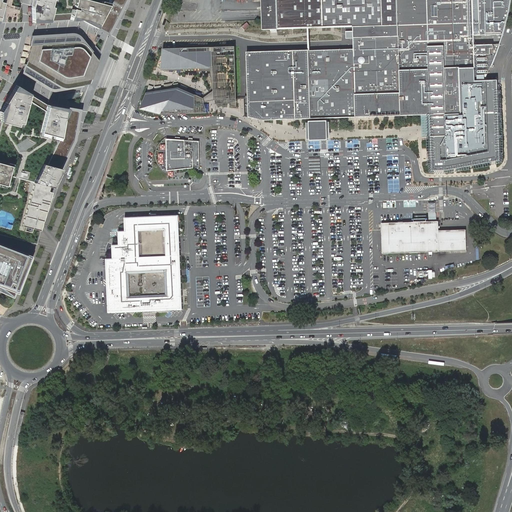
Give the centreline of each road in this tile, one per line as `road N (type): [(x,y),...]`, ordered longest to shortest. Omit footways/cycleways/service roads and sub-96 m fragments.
road 1 (unclassified): [(511,263),(365,301),(280,306),(255,281),(251,228),(261,210),(285,200)]
road 2 (tertiary): [(156,0),(29,316)]
road 3 (trunk): [(511,270),(448,298),(331,324),(230,330)]
road 4 (tertiary): [(67,259),(165,0)]
road 5 (trunk): [(230,340),(346,344),(449,359),(482,378)]
road 6 (unclassified): [(67,259),(87,211),(105,202),(285,200)]
road 7 (tertiary): [(269,335),(511,328)]
road 8 (unclassified): [(285,200),(453,190),(511,233)]
road 9 (tertiary): [(59,357),(83,343),(230,340)]
road 10 (tertiary): [(17,511),(9,440),(20,393),(33,377)]
road 11 (tertiary): [(230,330),(99,335)]
